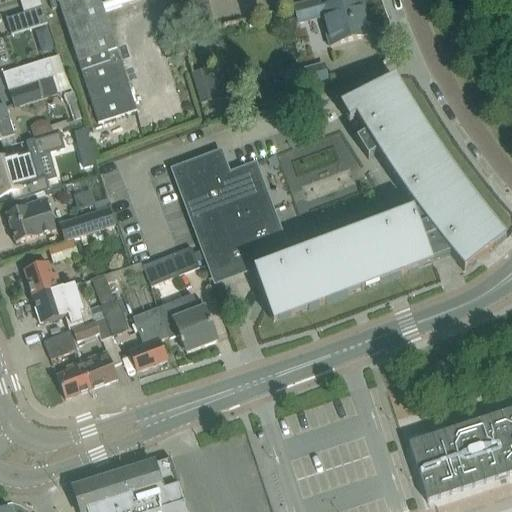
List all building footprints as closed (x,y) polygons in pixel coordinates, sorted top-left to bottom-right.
[(52,10),(60,7),(98,125),(137,113),(102,7),(125,0),(56,0),(49,2),(52,10)] [(207,0),(185,0),(189,10),(209,4),(207,0)] [(318,1),(299,6),(294,7),(299,24),(322,18),(330,48),(371,37),(366,20),(361,0),(353,0),(320,9),(318,1)] [(209,4),(189,10),(192,21),(212,15),(209,4)] [(47,25),(42,9),(6,21),(11,37),(47,25)] [(212,15),(192,21),(195,32),(215,26),(212,15)] [(179,38),(160,45),(165,62),(185,56),(179,38)] [(37,82),(38,85),(65,77),(58,57),(3,74),(8,92),(37,82)] [(284,75),(287,86),(289,92),(329,80),(324,63),(284,75)] [(65,69),(70,87),(82,83),(76,66),(65,69)] [(209,68),(192,73),(201,105),(218,99),(209,68)] [(69,89),(66,79),(65,79),(65,77),(38,85),(38,86),(9,95),(13,109),(43,100),(59,95),(58,92),(69,89)] [(449,257),(464,274),(506,239),(475,201),(447,161),(420,120),(394,78),(340,109),(349,125),(355,121),(365,137),(356,142),(368,161),(368,160),(377,155),(388,173),(397,186),(415,212),(289,260),(254,273),(271,317),(288,311),(290,317),(433,264),(432,263),(449,257)] [(73,93),(63,96),(66,106),(67,106),(73,123),(80,121),(81,120),(75,103),(76,103),(73,93)] [(0,141),(14,137),(4,106),(0,106),(0,141)] [(35,124),(29,128),(33,141),(52,135),(48,122),(40,122),(35,124)] [(12,158),(0,161),(0,198),(12,194),(15,205),(50,193),(46,180),(41,182),(38,174),(32,156),(14,162),(12,158)] [(249,260),(254,273),(289,260),(254,168),(228,178),(220,156),(174,172),(212,274),(249,260)] [(90,192),(72,197),(77,211),(94,205),(90,192)] [(6,216),(16,246),(36,239),(36,238),(56,231),(45,201),(24,208),(25,210),(6,216)] [(110,208),(59,225),(65,243),(80,238),(116,227),(110,208)] [(48,251),(52,265),(78,257),(73,243),(48,251)] [(192,248),(143,267),(146,276),(151,289),(200,269),(192,248)] [(77,284),(98,273),(93,264),(72,274),(77,284)] [(99,307),(104,319),(111,338),(129,331),(118,301),(114,302),(107,284),(144,271),(146,276),(143,267),(142,268),(141,264),(91,281),(101,307),(99,307)] [(24,273),(33,299),(60,291),(56,276),(51,278),(47,265),(24,273)] [(69,317),(61,292),(60,291),(33,299),(41,326),(69,317)] [(193,297),(158,310),(170,341),(179,337),(182,344),(180,344),(181,347),(183,347),(186,355),(217,344),(201,301),(195,303),(193,297)] [(68,320),(73,332),(104,319),(99,307),(68,320)] [(132,320),(144,349),(129,354),(137,375),(168,363),(160,343),(169,340),(169,341),(170,341),(158,310),(132,320)] [(104,319),(73,332),(72,332),(77,346),(99,337),(101,342),(111,338),(104,319)] [(51,362),(69,355),(77,352),(70,333),(43,344),(51,362)] [(81,365),(91,392),(118,382),(107,355),(81,365)] [(65,402),(91,392),(81,365),(66,371),(67,375),(56,379),(65,402)] [(511,411),(409,445),(427,503),(511,474),(511,411)] [(171,459),(73,490),(80,511),(187,511),(185,504),(184,506),(178,489),(180,488),(171,459)]
